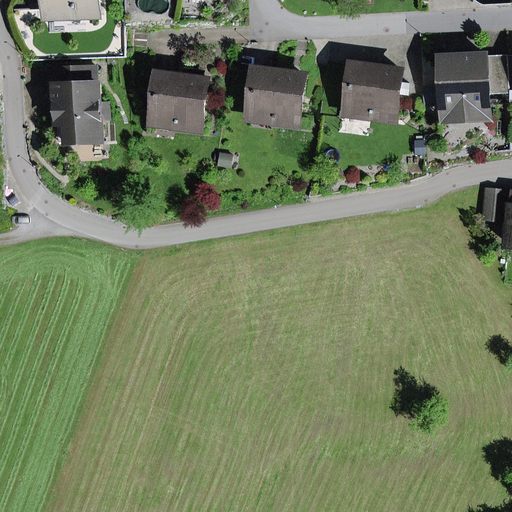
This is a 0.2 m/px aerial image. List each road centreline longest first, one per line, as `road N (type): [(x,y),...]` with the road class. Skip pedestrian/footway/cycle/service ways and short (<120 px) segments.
road 1 (residential): [(511,169),(457,177),(406,198),(153,239),(119,237),(59,214),(25,178),(0,35)]
road 2 (residential): [(511,18),(306,27),(278,20),(262,0)]
